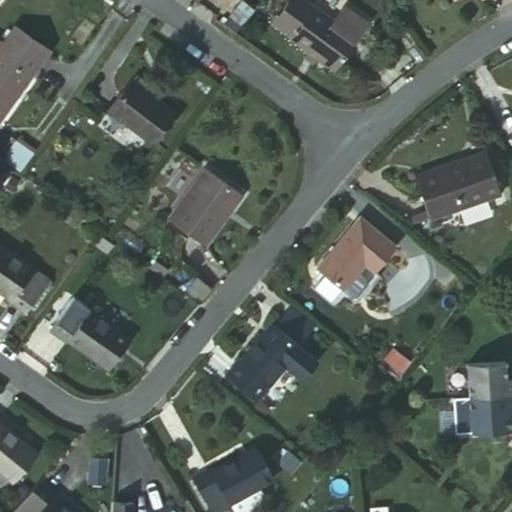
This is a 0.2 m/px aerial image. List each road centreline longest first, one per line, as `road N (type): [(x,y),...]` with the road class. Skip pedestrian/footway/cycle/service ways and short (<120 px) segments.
road 1 (residential): [(343,152),(147,391),(122,408),(63,408),(0,363)]
road 2 (residential): [(343,152),(283,94),(154,0)]
road 3 (residential): [(511,25),(451,58),(343,152)]
